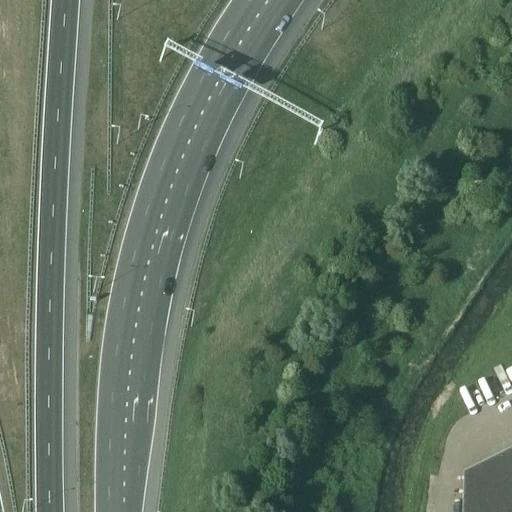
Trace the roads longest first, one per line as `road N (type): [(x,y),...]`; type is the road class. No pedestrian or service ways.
road 1 (motorway): [(107,511),(115,352),(143,215),(182,113),(246,0)]
road 2 (motorway): [(50,511),(51,212),(65,0)]
